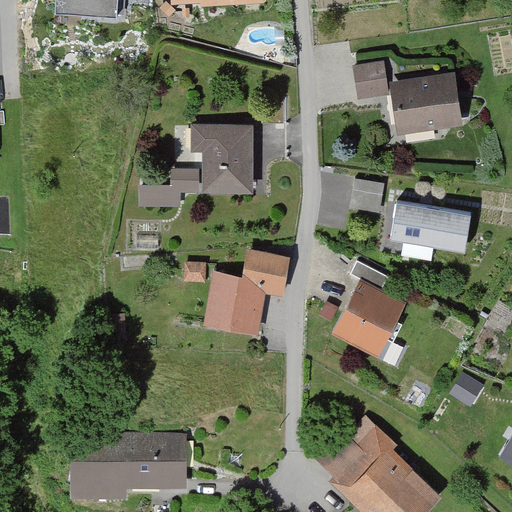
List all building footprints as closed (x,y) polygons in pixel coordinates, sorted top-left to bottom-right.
[(118,0),(56,0),(55,12),(118,16),(118,0)] [(387,62),(354,67),(359,103),(392,98),(387,62)] [(459,70),(393,82),(402,136),(468,124),(459,70)] [(259,127),(195,126),(195,153),(207,153),(207,194),(259,194),(259,127)] [(175,187),(142,187),(142,208),(182,208),(182,193),(201,193),(202,171),(175,171),(175,187)] [(386,186),(355,182),(351,211),(382,215),(386,186)] [(469,214),(399,203),(393,239),(463,250),(469,214)] [(248,278),(217,273),(209,325),(262,333),(268,291),(287,294),(292,256),(252,250),(248,278)] [(209,263),(186,263),(186,283),(209,283),(209,263)] [(352,278),(361,283),(335,336),(384,359),(411,304),(384,291),(390,279),(359,263),(352,278)] [(128,314),(109,316),(111,342),(131,340),(128,314)] [(482,385),(462,373),(451,391),(471,404),(482,385)] [(355,422),(319,459),(340,479),(335,483),(364,511),(435,511),(448,499),(397,450),(401,446),(379,426),(370,436),(355,422)] [(194,433),(88,433),(87,498),(135,498),(135,487),(193,488),(194,433)] [(511,434),(498,456),(511,464),(511,434)]
